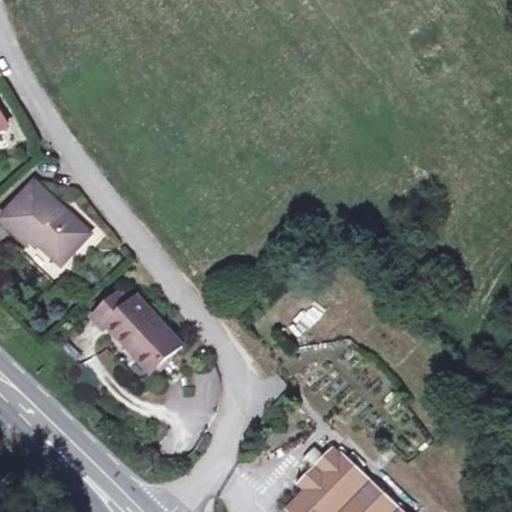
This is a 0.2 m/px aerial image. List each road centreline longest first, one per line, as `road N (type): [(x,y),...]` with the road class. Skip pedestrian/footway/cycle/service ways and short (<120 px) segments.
road 1 (residential): [(0,28),(55,131),(236,367),(229,428),(170,511)]
road 2 (unknown): [(236,367),(367,469),(400,511)]
road 3 (secondary): [(155,511),(0,359)]
road 4 (track): [(92,332),(94,362),(129,402),(210,416),(229,428)]
road 5 (unclassified): [(0,393),(133,511)]
road 6 (secondary): [(0,403),(97,511)]
